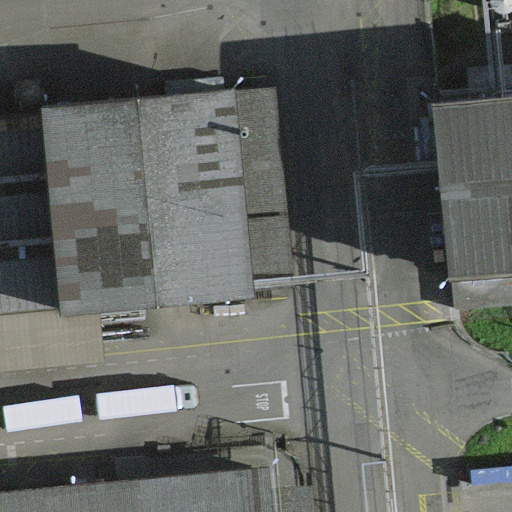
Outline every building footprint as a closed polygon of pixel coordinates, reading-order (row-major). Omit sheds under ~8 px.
[(511,64),(429,74),(448,250),(511,243),(511,64)] [(0,299),(240,280),(226,104),(0,121),(0,299)] [(255,297),(287,295),(284,246),(252,248),(255,297)] [(0,379),(61,377),(59,336),(0,337),(0,379)] [(0,511),(265,511),(260,459),(0,480),(0,511)] [(511,511),(511,468),(469,471),(472,511),(511,511)]
